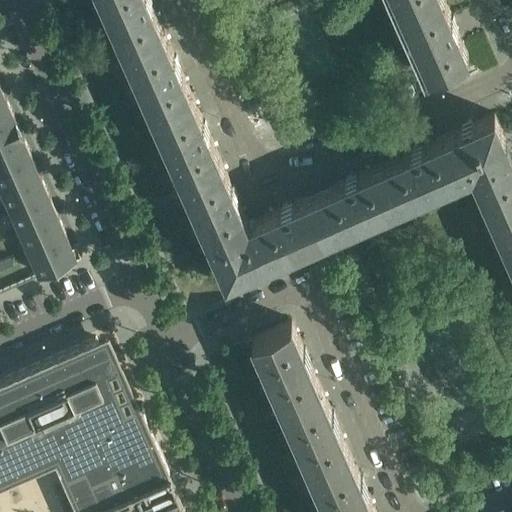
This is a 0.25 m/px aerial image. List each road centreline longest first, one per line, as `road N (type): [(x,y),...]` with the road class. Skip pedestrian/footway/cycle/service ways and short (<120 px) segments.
road 1 (residential): [(511,67),(267,175),(187,0)]
road 2 (residential): [(416,511),(321,288),(174,347)]
road 3 (unclassified): [(140,287),(14,0)]
road 4 (unclassified): [(243,511),(174,347)]
road 5 (residential): [(0,346),(140,287)]
